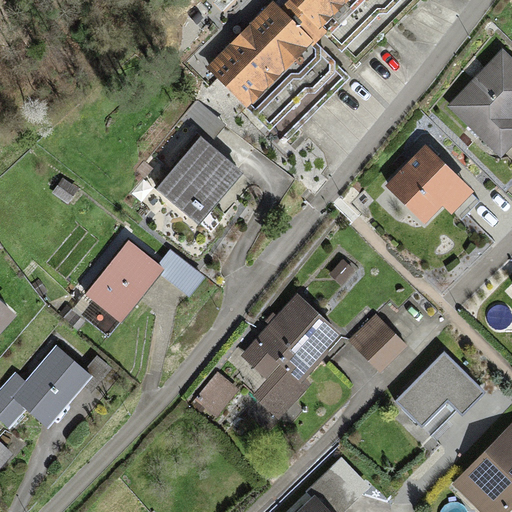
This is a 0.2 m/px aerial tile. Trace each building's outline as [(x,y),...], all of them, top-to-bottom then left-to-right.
[(274,0),(202,76),(286,151),(347,83),(316,51),(323,41),(357,72),(419,4),(415,0),(274,0)] [(511,65),(502,55),(448,111),(496,157),(511,140),(511,115),(511,114),(511,65)] [(203,144),(160,192),(195,222),(237,173),(203,144)] [(425,151),(390,186),(428,223),(446,206),(450,210),(467,192),(425,151)] [(129,249),(87,297),(116,322),(158,275),(129,249)] [(243,357),(271,384),(255,401),(275,419),(304,389),(297,383),(339,337),(297,299),(243,357)] [(0,309),(0,334),(12,322),(0,309)] [(370,317),(349,340),(382,370),(401,349),(403,347),(370,317)] [(57,349),(23,385),(14,377),(0,391),(0,427),(5,433),(29,407),(50,426),(92,381),(57,349)] [(444,352),(395,402),(422,428),(447,402),(462,416),(485,393),(444,352)] [(511,426),(455,487),(481,511),(511,511),(511,426)] [(329,473),(287,511),(351,511),(359,504),(329,473)]
